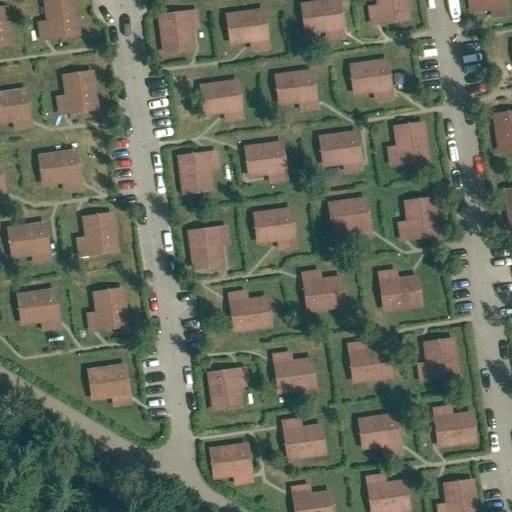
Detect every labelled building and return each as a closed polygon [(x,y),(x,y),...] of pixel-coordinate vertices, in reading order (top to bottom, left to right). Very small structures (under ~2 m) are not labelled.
[(49,24),(35,25),(37,46),(85,41),(81,0),(69,0),(47,2),(49,24)] [(411,28),(406,0),(374,0),(376,13),(368,14),(371,33),(411,28)] [(505,0),(464,0),(466,15),(489,13),(491,24),(509,22),(505,0)] [(337,3),(297,8),(300,36),(323,34),(325,45),(343,43),(337,3)] [(0,51),(17,49),(12,6),(0,7),(0,51)] [(263,14),(223,18),(226,47),(249,44),(250,56),(268,54),(263,14)] [(193,17),(153,23),(158,62),(191,58),(188,37),(196,36),(193,17)] [(386,63),(346,67),(349,96),(372,93),(374,105),(392,103),(386,63)] [(66,99),(53,101),(56,120),(101,114),(96,75),(64,80),(66,99)] [(314,75),(274,79),(277,108),(300,105),(301,117),(319,114),(314,75)] [(235,85),(195,89),(198,118),(221,115),(223,127),(240,125),(235,85)] [(32,92),(0,96),(0,128),(12,127),(13,138),(38,134),(32,92)] [(511,121),(486,125),(491,164),(511,160),(511,121)] [(432,169),(425,129),(394,135),(397,154),(389,155),(391,174),(432,169)] [(356,135),(316,140),(319,168),(342,166),(344,177),(361,175),(356,135)] [(282,146),(242,150),(245,179),(268,176),(270,188),(287,186),(282,146)] [(82,154),(37,160),(41,191),(61,188),(62,197),(87,193),(82,154)] [(213,158),(172,164),(178,203),(210,199),(207,178),(216,177),(213,158)] [(4,164),(0,164),(0,204),(10,202),(4,164)] [(511,198),(499,200),(505,239),(511,238),(511,198)] [(364,201),(324,205),(327,234),(350,231),(352,243),(369,241),(364,201)] [(440,242),(433,203),(402,208),(405,227),(397,229),(399,248),(440,242)] [(289,211),(249,216),(252,244),(275,242),(277,253),(295,251),(289,211)] [(86,240),(74,242),(77,263),(124,256),(118,216),(83,221),(86,240)] [(51,227),(8,233),(12,262),(31,259),(32,272),(57,269),(51,227)] [(223,234),(182,240),(188,279),(220,275),(218,254),(226,253),(223,234)] [(300,280),(306,320),(346,315),(342,283),(321,286),(320,277),(300,280)] [(376,280),(382,321),(422,315),(418,284),(396,286),(395,278),(376,280)] [(95,316),(84,317),(86,334),(95,333),(134,329),(129,289),(92,294),(95,316)] [(61,290),(16,297),(21,327),(40,324),(43,338),(68,333),(61,290)] [(225,302),(231,342),(271,337),(267,305),(245,308),(244,299),(225,302)] [(462,384),(456,345),(425,350),(427,369),(419,370),(422,390),(462,384)] [(346,354),(352,395),(392,389),(388,358),(367,360),(366,352),(346,354)] [(272,362),(278,403),(318,397),(314,366),(293,368),(292,360),(272,362)] [(133,364),(88,371),(93,405),(115,402),(116,416),(139,413),(133,364)] [(244,374),(204,380),(210,419),(242,414),(239,394),(247,393),(244,374)] [(436,437),(439,458),(479,453),(475,421),(454,424),(453,415),(434,418),(436,437)] [(399,420),(358,425),(362,454),(385,451),(386,463),(404,461),(402,444),(399,420)] [(281,430),(287,470),(327,465),(323,433),(301,436),(300,427),(281,430)] [(247,451),(207,455),(210,484),(233,481),(234,493),(252,491),(247,451)] [(365,486),(369,511),(410,511),(407,489),(386,492),(385,484),(365,486)] [(478,511),(474,487),(443,492),(446,511),(439,511),(478,511)] [(290,494),(292,511),(333,511),(332,498),(311,500),(310,492),(290,494)]
